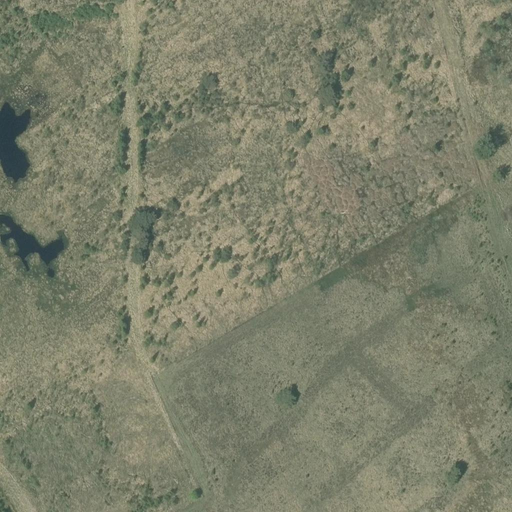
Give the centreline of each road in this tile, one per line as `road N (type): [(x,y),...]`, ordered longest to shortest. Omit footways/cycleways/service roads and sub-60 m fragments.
road 1 (track): [(185,511),(205,495),(203,480),(131,313),(126,0)]
road 2 (track): [(511,271),(473,156),(435,0)]
